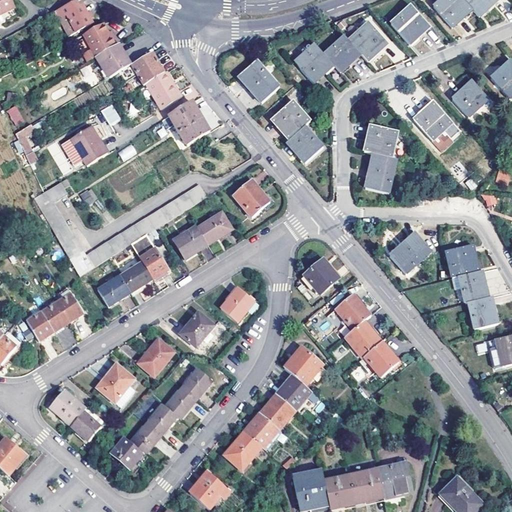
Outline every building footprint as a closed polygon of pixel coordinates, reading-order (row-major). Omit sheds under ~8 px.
[(0,0),(0,16),(13,9),(8,0),(0,0)] [(455,27),(473,11),(463,0),(443,0),(434,8),(452,29),(455,27)] [(463,0),(473,11),(480,19),(500,0),(463,0)] [(74,5),(54,15),(66,38),(91,25),(89,21),(92,19),(91,16),(90,14),(86,15),(82,8),(77,11),(74,5)] [(431,28),(413,7),(392,25),(410,46),(412,44),(431,28)] [(38,23),(28,29),(31,33),(41,28),(38,23)] [(106,25),(86,35),(98,58),(101,57),(122,45),(117,37),(114,39),(111,32),(106,25)] [(370,25),(349,43),(361,56),(368,63),(388,45),(370,25)] [(345,38),(324,56),(334,67),(340,74),(342,72),(361,56),(349,43),(345,38)] [(122,45),(101,57),(113,78),(135,65),(129,55),(123,44),(122,45)] [(325,74),(334,67),(324,56),(316,46),(295,64),(314,85),(323,76),(325,74)] [(166,70),(157,53),(135,65),(147,86),(168,73),(166,70)] [(280,89),(257,62),(243,74),(239,77),(244,83),(254,95),(262,104),(280,89)] [(511,62),(491,80),(510,101),(511,99),(511,62)] [(174,83),(177,81),(171,72),(168,74),(174,83)] [(168,74),(150,85),(165,109),(186,96),(177,81),(174,83),(168,74)] [(473,83),(452,101),(468,119),(489,101),(473,83)] [(287,138),(290,141),(306,127),(311,123),(293,102),(272,120),(287,138)] [(453,124),(435,103),(415,122),(433,142),(453,124)] [(170,118),(176,130),(187,148),(205,137),(210,134),(208,131),(194,107),(192,104),(170,118)] [(7,110),(15,127),(24,122),(16,105),(7,110)] [(113,107),(102,114),(110,127),(121,121),(113,107)] [(169,133),(176,130),(170,118),(163,122),(169,133)] [(15,135),(27,160),(43,150),(31,126),(15,135)] [(324,149),(306,127),(290,141),(288,144),(304,162),(305,164),(324,149)] [(373,155),(392,159),(398,132),(371,127),(366,149),(365,153),(373,155)] [(81,160),(86,168),(108,155),(100,141),(97,143),(89,131),(60,147),(71,165),(81,160)] [(214,142),(210,134),(205,137),(210,144),(214,142)] [(123,162),(137,154),(132,144),(118,152),(123,162)] [(392,159),(373,155),(365,190),(388,195),(396,160),(392,159)] [(511,176),(499,173),(497,182),(508,185),(511,176)] [(471,191),(477,187),(472,178),(465,182),(471,191)] [(251,183),(234,197),(252,219),(269,204),(251,183)] [(80,277),(207,199),(200,187),(86,257),(74,236),(73,237),(54,204),(67,196),(60,184),(34,200),(80,277)] [(91,188),(80,194),(87,205),(97,199),(91,188)] [(496,205),(495,194),(484,195),(485,205),(496,205)] [(211,222),(222,216),(218,211),(208,216),(211,222)] [(198,230),(208,246),(232,232),(222,216),(211,222),(198,230)] [(198,230),(196,228),(174,242),(185,260),(208,246),(198,230)] [(416,235),(388,256),(403,275),(430,254),(416,235)] [(459,279),(479,274),(478,269),(473,248),(446,254),(453,281),(459,279)] [(143,264),(153,281),(168,272),(155,252),(140,260),(143,264)] [(339,279),(323,261),(305,276),(320,295),(339,279)] [(131,295),(153,281),(143,264),(120,278),(131,295)] [(487,269),(486,279),(499,279),(499,269),(487,269)] [(479,274),(459,279),(465,306),(468,305),(488,300),(487,295),(482,274),(479,274)] [(108,309),(131,295),(120,278),(98,292),(108,309)] [(256,305),(240,291),(223,311),(239,325),(256,305)] [(57,305),(69,325),(84,315),(72,296),(57,305)] [(367,320),(371,316),(353,296),(337,311),(354,331),(364,322),(367,320)] [(488,300),(468,305),(474,332),(497,327),(496,321),(491,300),(488,300)] [(57,305),(42,314),(53,334),(69,325),(57,305)] [(215,326),(200,313),(180,335),(196,349),(215,326)] [(42,314),(27,323),(39,343),(53,334),(42,314)] [(364,322),(382,343),(385,341),(367,320),(364,322)] [(354,331),(345,338),(364,359),(382,343),(364,322),(354,331)] [(3,337),(0,340),(0,364),(1,366),(16,349),(3,337)] [(511,339),(497,342),(503,369),(511,367),(511,339)] [(173,354),(158,341),(139,364),(154,377),(173,354)] [(364,359),(360,362),(364,367),(369,363),(382,378),(399,364),(382,343),(364,359)] [(285,369),(293,376),(306,387),(324,366),(302,348),(285,369)] [(121,412),(137,396),(132,391),(137,385),(120,368),(99,390),(121,412)] [(200,372),(197,370),(183,386),(186,389),(200,372)] [(212,384),(200,372),(186,389),(184,391),(197,402),(202,396),(212,384)] [(277,395),(297,412),(313,393),(306,387),(293,376),(277,395)] [(184,391),(181,395),(168,411),(178,419),(181,421),(191,410),(197,402),(184,391)] [(178,393),(165,408),(168,411),(181,395),(178,393)] [(72,429),(87,411),(67,394),(53,410),(62,418),(61,419),(72,429)] [(277,395),(261,415),(281,431),(297,412),(277,395)] [(149,422),(152,423),(165,408),(162,406),(149,422)] [(149,426),(162,438),(168,432),(178,419),(168,411),(165,408),(152,423),(149,426)] [(62,418),(53,410),(52,411),(61,419),(62,418)] [(87,411),(72,429),(89,444),(102,430),(100,428),(104,423),(88,410),(87,411)] [(262,449),(264,450),(281,431),(261,415),(245,434),(262,449)] [(145,456),(146,457),(156,446),(162,438),(149,426),(145,431),(133,446),(145,456)] [(133,446),(145,431),(143,429),(130,444),(133,446)] [(239,463),(237,466),(243,471),(262,449),(245,434),(228,454),(239,463)] [(0,448),(0,469),(9,477),(26,457),(7,440),(0,448)] [(130,444),(125,440),(112,456),(131,471),(145,456),(133,446),(130,444)] [(239,463),(228,454),(226,457),(237,466),(239,463)] [(383,501),(402,498),(412,495),(406,466),(377,472),(382,496),(383,501)] [(228,489),(209,472),(191,495),(210,511),(228,489)] [(366,500),(382,496),(377,472),(348,478),(354,505),(364,503),(363,500),(366,500)] [(323,483),(321,473),(304,476),(304,475),(293,477),(300,511),(328,506),(323,483)] [(348,478),(323,483),(328,506),(329,511),(343,508),(354,505),(348,478)] [(478,511),(482,508),(456,482),(440,499),(452,511),(478,511)] [(383,501),(382,496),(366,500),(363,500),(364,503),(365,507),(384,503),(383,501)] [(452,511),(440,499),(438,501),(449,511),(452,511)]
